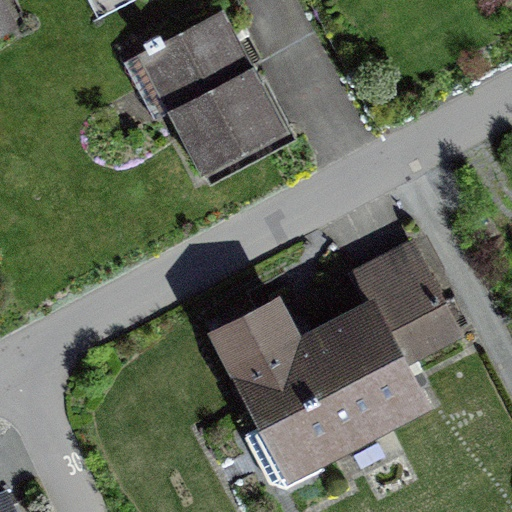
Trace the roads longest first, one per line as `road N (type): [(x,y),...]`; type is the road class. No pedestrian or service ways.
road 1 (residential): [(13,365),(511,95)]
road 2 (residential): [(13,365),(78,511)]
